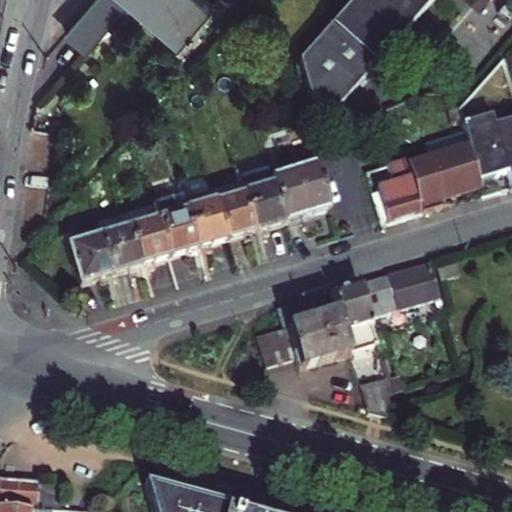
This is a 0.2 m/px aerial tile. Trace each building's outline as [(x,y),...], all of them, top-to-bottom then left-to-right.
[(201,0),(94,0),(64,35),(75,44),(86,53),(129,2),(179,46),(212,8),(201,0)] [(353,0),(329,27),(374,67),(433,0),(353,0)] [(374,67),(329,27),(299,62),(309,96),(320,106),(330,115),(374,67)] [(511,185),(511,110),(460,126),(465,144),(466,147),(467,148),(474,170),(478,185),(509,176),(511,185)] [(450,202),(481,192),(478,185),(474,170),(467,148),(466,147),(465,144),(413,160),(404,162),(405,165),(406,168),(421,219),(443,212),(442,209),(442,207),(442,205),(443,204),(444,203),(450,202)] [(267,172),(284,229),(306,223),(328,216),(311,159),(267,172)] [(373,204),(381,231),(401,225),(421,219),(406,168),(405,165),(386,170),(391,186),(375,191),(378,199),(373,204)] [(270,233),(284,229),(267,172),(238,181),(240,187),(255,238),(256,237),(270,233)] [(181,199),(198,255),(198,254),(212,250),(226,246),(211,195),(211,193),(188,201),(184,187),(178,189),(181,199)] [(241,242),(255,238),(240,187),(211,195),(226,246),(241,242)] [(181,199),(152,207),(169,263),(183,259),(198,255),(181,199)] [(169,263),(152,207),(123,217),(124,220),(140,272),(154,268),(169,263)] [(125,276),(140,272),(124,220),(95,227),(99,238),(111,280),(125,276)] [(94,285),(111,280),(99,238),(65,249),(77,290),(94,285)] [(358,287),(367,323),(395,316),(439,304),(429,267),(393,277),(358,287)] [(459,278),(456,267),(435,273),(439,285),(459,278)] [(335,314),(348,357),(375,350),(367,323),(358,287),(344,292),(330,297),(335,314)] [(310,321),(286,328),(288,333),(257,343),(266,373),(297,364),(298,367),(300,376),(349,361),(348,357),(335,314),(310,321)] [(403,393),(400,378),(391,380),(385,361),(378,363),(383,383),(384,385),(388,397),(403,393)] [(384,385),(358,392),(362,405),(365,416),(384,421),(388,397),(384,385)] [(0,511),(13,511),(35,511),(38,489),(38,486),(0,482),(0,511)] [(156,511),(162,493),(142,487),(148,511),(156,511)] [(60,511),(62,491),(38,489),(35,511),(60,511)] [(216,490),(215,495),(229,498),(231,494),(216,490)] [(162,493),(156,511),(227,511),(233,494),(231,494),(229,498),(215,495),(212,507),(162,493)]
